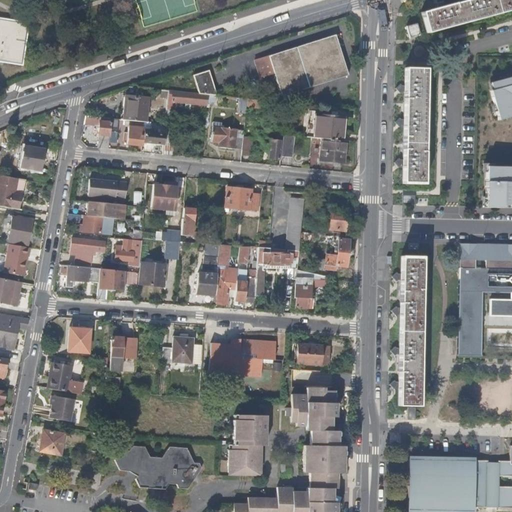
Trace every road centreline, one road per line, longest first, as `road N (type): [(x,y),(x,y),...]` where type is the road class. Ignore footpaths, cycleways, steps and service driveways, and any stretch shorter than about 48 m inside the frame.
road 1 (residential): [(367,328),(38,306)]
road 2 (residential): [(67,152),(371,185)]
road 3 (residential): [(357,0),(78,86)]
road 4 (residential): [(0,499),(38,306)]
road 5 (residential): [(380,0),(371,185)]
road 6 (residential): [(367,328),(368,511)]
road 7 (residential): [(38,306),(67,152)]
road 8 (residential): [(511,227),(370,224)]
